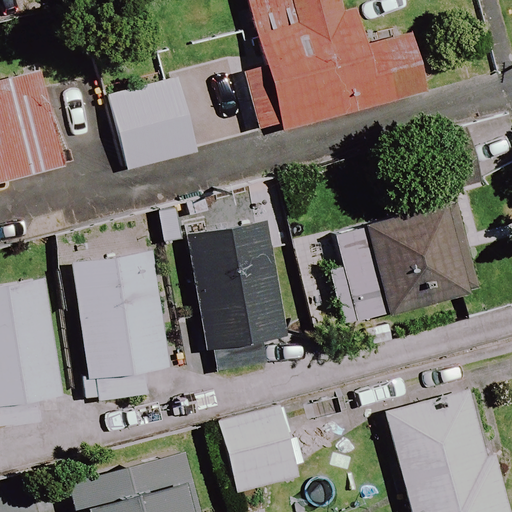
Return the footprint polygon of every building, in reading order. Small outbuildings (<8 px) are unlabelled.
[(236,71),(250,128),(277,121),(280,130),(417,95),(401,33),(352,46),(340,0),(239,0),(256,66),(236,71)] [(0,82),(0,178),(65,162),(41,72),(0,82)] [(173,80),(97,98),(114,172),(191,153),(173,80)] [(407,144),(422,200),(478,185),(463,129),(407,144)] [(458,203),(318,233),(338,326),(478,296),(458,203)] [(204,379),(272,367),(268,344),(284,341),(262,221),(179,236),(204,379)] [(82,403),(148,394),(145,374),(165,372),(148,251),(61,263),(82,403)] [(0,433),(37,427),(33,401),(54,397),(35,282),(0,288),(0,433)] [(502,511),(472,391),(377,415),(401,511),(502,511)] [(272,407),(208,423),(228,499),(292,482),(272,407)] [(190,511),(173,449),(55,480),(63,511),(190,511)]
